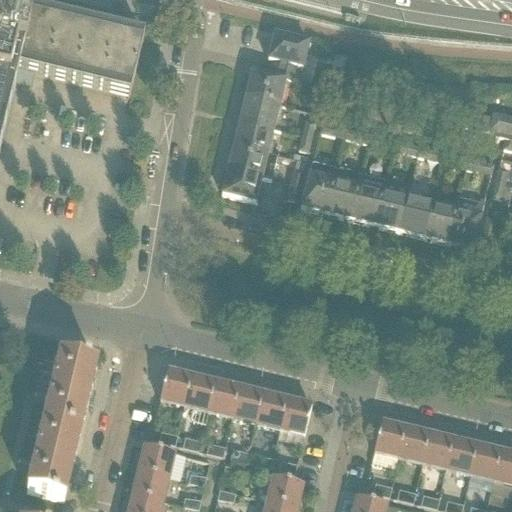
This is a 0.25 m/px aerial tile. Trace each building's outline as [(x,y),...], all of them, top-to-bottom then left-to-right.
[(0,16),(0,124),(14,66),(128,94),(127,101),(129,101),(143,41),(142,40),(140,46),(33,20),(34,15),(32,14),(27,35),(5,30),(8,19),(0,16)] [(274,38),(265,78),(285,83),(285,84),(296,87),(299,74),(302,74),(309,47),(274,38)] [(251,76),(246,100),(280,108),(285,85),(295,87),(296,87),(285,84),(285,83),(265,78),(265,79),(251,76)] [(307,105),(316,107),(320,93),(311,91),(307,105)] [(246,100),(240,124),(274,132),(280,108),(246,100)] [(475,117),(472,130),(488,134),(491,121),(475,117)] [(506,137),(511,138),(511,121),(492,117),(491,121),(488,134),(496,136),(495,139),(505,142),(506,137)] [(240,124),(234,148),(268,156),(274,132),(240,124)] [(304,125),(301,140),(311,142),(315,128),(304,125)] [(320,128),(318,137),(334,141),(336,132),(320,128)] [(343,143),(367,149),(370,140),(345,134),(343,143)] [(511,154),(511,150),(511,138),(506,137),(505,142),(502,152),(511,154)] [(301,140),(297,155),(308,157),(311,142),(301,140)] [(367,149),(392,155),(394,145),(370,140),(367,149)] [(392,155),(416,160),(419,151),(394,145),(392,155)] [(234,148),(228,173),(262,181),(271,183),(277,160),(267,158),(268,156),(234,148)] [(416,160),(441,166),(443,157),(419,151),(416,160)] [(441,166),(465,172),(467,163),(443,157),(441,166)] [(468,163),(465,172),(478,175),(480,166),(468,163)] [(300,211),(325,217),(333,184),(335,174),(336,172),(311,166),(300,211)] [(498,172),(494,187),(505,189),(509,175),(498,172)] [(262,181),(228,173),(222,199),(255,207),(262,181)] [(293,173),(289,188),(299,190),(303,175),(293,173)] [(333,184),(325,217),(349,223),(358,190),(360,179),(335,174),(333,184)] [(358,190),(349,223),(374,229),(384,185),(360,179),(358,190)] [(384,185),(374,229),(398,235),(406,201),(409,191),(384,185)] [(494,187),(491,201),(502,204),(505,189),(494,187)] [(299,190),(289,188),(286,201),(296,203),(299,190)] [(398,235),(423,241),(431,207),(406,201),(398,235)] [(455,213),(447,247),(472,253),(477,234),(480,219),(483,208),(458,202),(455,213)] [(423,241),(447,247),(455,213),(431,207),(423,241)] [(486,220),(482,235),(491,237),(495,222),(486,220)] [(491,237),(482,235),(479,248),(488,250),(491,237)] [(37,386),(34,396),(50,400),(43,428),(80,437),(97,369),(88,367),(89,366),(84,365),(83,365),(59,360),(59,362),(53,387),(52,389),(37,386)] [(160,405),(184,411),(191,381),(167,376),(160,405)] [(184,411),(207,417),(214,387),(191,381),(184,411)] [(207,417),(232,423),(239,393),(214,387),(207,417)] [(232,423),(255,428),(262,398),(239,393),(232,423)] [(255,428),(280,434),(287,404),(262,398),(255,428)] [(287,404),(280,434),(303,440),(310,410),(287,404)] [(395,473),(398,462),(405,433),(380,427),(371,467),(395,473)] [(80,437),(43,428),(36,456),(21,452),(18,463),(33,467),(26,496),(50,502),(50,503),(55,504),(56,503),(64,505),(80,437)] [(398,462),(422,468),(429,438),(405,433),(398,462)] [(157,446),(174,450),(177,439),(160,435),(157,446)] [(422,468),(446,474),(453,444),(429,438),(422,468)] [(184,442),(182,453),(198,457),(201,446),(184,442)] [(446,474),(469,479),(476,450),(453,444),(446,474)] [(208,448),(206,458),(222,462),(224,452),(208,448)] [(469,479),(493,485),(500,456),(476,450),(469,479)] [(144,451),(139,475),(168,482),(174,458),(144,451)] [(232,453),(229,464),(246,468),(248,457),(232,453)] [(511,458),(500,456),(493,485),(511,489),(511,458)] [(256,459),(253,470),(269,473),(272,463),(256,459)] [(278,475),(294,478),(296,468),(280,465),(278,475)] [(222,481),(237,485),(239,475),(224,471),(222,481)] [(139,475),(133,498),(162,505),(168,482),(139,475)] [(190,479),(188,488),(204,492),(206,481),(190,479)] [(273,482),(267,506),(293,511),(296,511),(302,489),(273,482)] [(372,498),(388,501),(390,492),(374,488),(372,498)] [(219,494),(216,505),(233,507),(235,498),(219,494)] [(398,494),(396,504),(412,508),(415,498),(398,494)] [(133,498),(129,511),(160,511),(162,505),(133,498)] [(423,500),(420,510),(429,511),(436,511),(439,503),(423,500)] [(184,502),(182,511),(185,511),(198,511),(200,505),(184,502)] [(355,503),(353,511),(384,511),(385,510),(355,503)]
